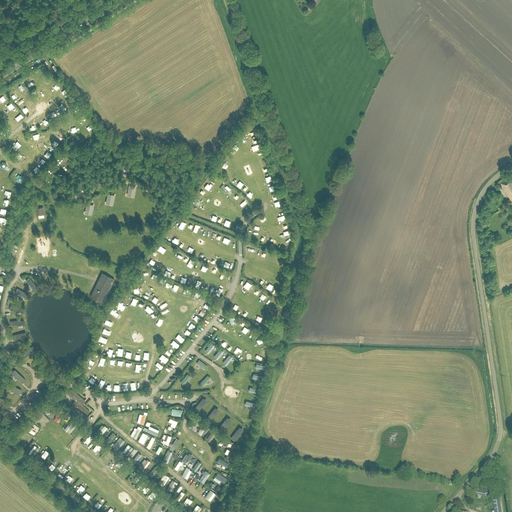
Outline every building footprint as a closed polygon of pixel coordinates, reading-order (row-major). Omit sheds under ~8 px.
[(0,99),(0,100),(4,108),(9,106),(7,102),(4,97),(0,99)] [(16,102),(20,107),(25,102),(21,98),(16,102)] [(9,110),(12,114),(18,110),(15,105),(9,110)] [(44,130),(49,126),(44,118),(38,123),(44,130)] [(241,152),(244,148),(239,144),(236,148),(241,152)] [(22,164),(27,159),(20,153),(16,157),(22,164)] [(234,182),(238,178),(233,173),(229,177),(234,182)] [(511,200),(511,180),(511,178),(501,184),(511,201),(511,200)] [(247,202),(242,207),(246,210),(250,205),(247,202)] [(99,279),(97,281),(90,296),(102,302),(106,293),(107,294),(108,294),(115,279),(102,273),(99,279)] [(224,286),(226,279),(216,275),(214,282),(224,286)] [(30,278),(27,281),(35,289),(38,286),(30,278)] [(203,317),(206,314),(201,309),(198,312),(203,317)] [(209,352),(216,345),(212,341),(206,349),(209,352)] [(234,353),(239,347),(235,344),(230,349),(234,353)] [(25,356),(29,358),(33,348),(29,346),(25,356)] [(218,358),(225,351),(221,347),(215,354),(218,358)] [(230,353),(224,361),(228,364),(234,356),(230,353)] [(199,359),(197,363),(207,369),(209,365),(199,359)] [(16,368),(14,372),(24,376),(26,372),(16,368)] [(188,373),(181,381),(185,384),(192,377),(188,373)] [(201,382),(205,386),(212,378),(208,374),(201,382)] [(7,382),(6,386),(16,390),(18,386),(7,382)] [(86,401),(71,389),(67,394),(75,400),(71,404),(86,416),(90,411),(82,405),(86,401)] [(36,416),(43,424),(45,421),(38,414),(36,416)] [(171,418),(169,421),(173,423),(171,425),(176,428),(179,421),(171,418)] [(72,423),(67,428),(70,432),(76,427),(72,423)] [(106,425),(100,431),(104,434),(109,428),(106,425)] [(204,426),(198,431),(203,436),(209,432),(204,426)] [(36,435),(38,432),(29,427),(27,430),(36,435)] [(214,429),(209,439),(212,441),(218,431),(214,429)] [(133,435),(139,438),(142,433),(135,430),(133,435)] [(164,444),(171,445),(172,436),(169,435),(168,440),(164,440),(164,444)] [(20,436),(18,438),(25,444),(27,442),(20,436)] [(150,448),(157,439),(154,437),(147,446),(150,448)] [(154,451),(159,443),(155,441),(150,448),(154,451)] [(217,464),(225,467),(225,466),(228,467),(230,463),(219,459),(217,464)] [(54,470),(58,467),(57,466),(59,464),(56,460),(50,466),(54,470)] [(146,468),(152,463),(149,460),(143,465),(146,468)] [(117,461),(113,468),(119,472),(124,464),(122,463),(118,469),(116,467),(119,462),(117,461)] [(180,462),(176,469),(181,472),(185,465),(180,462)] [(126,466),(120,474),(124,477),(130,469),(126,466)] [(206,471),(201,477),(199,475),(197,478),(205,483),(211,474),(206,471)] [(166,483),(171,478),(166,474),(161,479),(166,483)] [(217,474),(215,479),(223,483),(225,479),(217,474)] [(72,486),(77,481),(73,477),(68,482),(72,486)] [(142,491),(147,486),(144,483),(139,488),(142,491)] [(488,496),(488,493),(489,491),(475,488),(474,495),(486,497),(486,496),(488,496)] [(154,499),(158,493),(154,489),(149,495),(154,499)] [(210,490),(205,497),(208,499),(212,494),(214,495),(215,493),(210,490)] [(501,511),(498,494),(491,495),(494,511),(501,511)]
